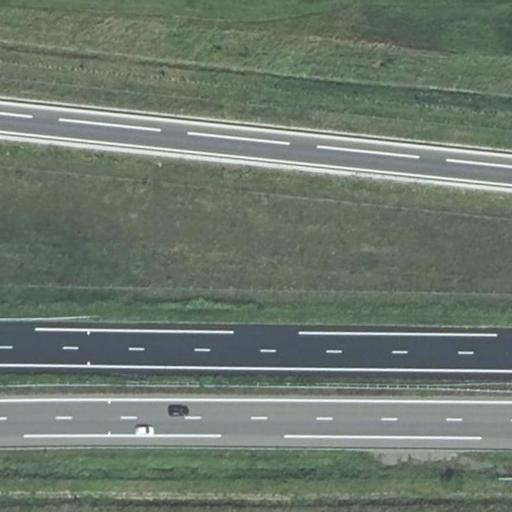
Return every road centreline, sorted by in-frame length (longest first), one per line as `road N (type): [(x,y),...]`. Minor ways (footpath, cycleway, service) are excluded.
road 1 (motorway): [(511,176),(0,123)]
road 2 (motorway): [(511,352),(0,347)]
road 3 (motorway): [(0,418),(511,419)]
